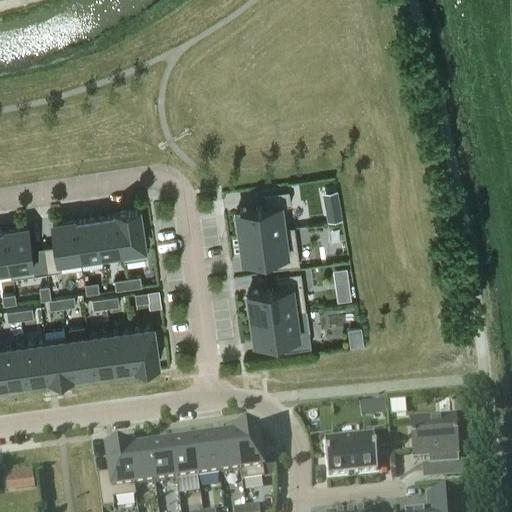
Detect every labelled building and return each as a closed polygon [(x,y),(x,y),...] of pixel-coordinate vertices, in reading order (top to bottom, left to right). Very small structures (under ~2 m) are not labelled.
[(237,210),(241,235),(289,228),(285,203),(290,202),(289,191),(261,194),(263,206),(237,210)] [(123,247),(124,254),(125,259),(148,256),(140,207),(118,210),(118,215),(123,247)] [(326,211),(328,221),(342,218),(340,208),(326,211)] [(103,258),(124,254),(123,247),(118,215),(97,218),(102,250),(103,256),(103,258)] [(81,259),(103,256),(102,250),(97,218),(76,221),(81,259)] [(81,259),(76,221),(75,219),(53,222),(56,243),(44,245),(48,271),(60,269),(59,263),(81,259)] [(6,229),(6,232),(11,267),(12,270),(13,276),(36,274),(29,226),(6,229)] [(289,228),(241,235),(245,262),(270,259),(272,269),(299,265),(294,227),(289,228)] [(6,232),(0,232),(0,268),(11,267),(6,232)] [(349,266),(336,268),(339,299),(352,298),(349,266)] [(249,292),(252,317),(305,309),(300,273),(274,276),(276,288),(249,292)] [(128,278),(129,288),(142,286),(141,274),(128,278)] [(117,290),(129,288),(128,278),(115,280),(117,290)] [(99,283),(86,285),(87,294),(100,292),(99,283)] [(50,286),(40,287),(42,300),(52,299),(50,286)] [(148,292),(136,294),(137,304),(150,302),(148,292)] [(2,296),(4,306),(17,304),(15,294),(2,296)] [(61,298),(63,308),(76,306),(74,296),(61,298)] [(118,296),(106,298),(107,308),(120,306),(118,296)] [(50,310),(63,308),(61,298),(49,300),(50,310)] [(107,308),(106,298),(93,300),(94,310),(107,308)] [(20,310),(21,319),(34,318),(32,308),(20,310)] [(305,309),(252,317),(256,345),(283,341),(285,350),(311,347),(305,309)] [(8,321),(21,319),(20,310),(7,311),(8,321)] [(131,329),(137,368),(159,364),(154,326),(131,329)] [(131,329),(110,332),(115,371),(137,368),(131,329)] [(115,371),(110,332),(88,335),(94,374),(115,371)] [(72,377),(94,374),(88,335),(67,338),(72,377)] [(72,377),(67,338),(46,341),(51,380),(72,377)] [(46,341),(24,344),(30,383),(51,380),(46,341)] [(24,344),(3,347),(8,386),(30,383),(24,344)] [(3,347),(0,347),(0,386),(8,386),(3,347)] [(384,401),(360,404),(361,417),(385,415),(384,401)] [(456,419),(410,423),(413,463),(433,461),(433,469),(459,467),(456,419)] [(240,470),(241,479),(242,484),(264,481),(258,432),(235,435),(235,438),(240,470)] [(372,436),(326,440),(329,476),(376,472),(372,436)] [(235,438),(214,441),(219,476),(220,482),(241,479),(240,470),(235,438)] [(219,476),(214,441),(193,444),(198,479),(198,485),(220,482),(219,476)] [(198,479),(193,444),(171,447),(176,482),(177,488),(198,485),(198,479)] [(171,447),(150,450),(156,491),(177,488),(176,482),(171,447)] [(133,488),(128,453),(128,450),(106,453),(109,477),(97,478),(102,511),(114,510),(113,502),(135,499),(134,494),(133,488)] [(156,491),(150,450),(128,453),(133,488),(134,494),(156,491)] [(470,464),(462,464),(463,482),(472,482),(470,464)] [(7,493),(37,488),(33,468),(4,473),(7,493)] [(463,511),(463,497),(425,499),(425,511),(418,511),(463,511)]
